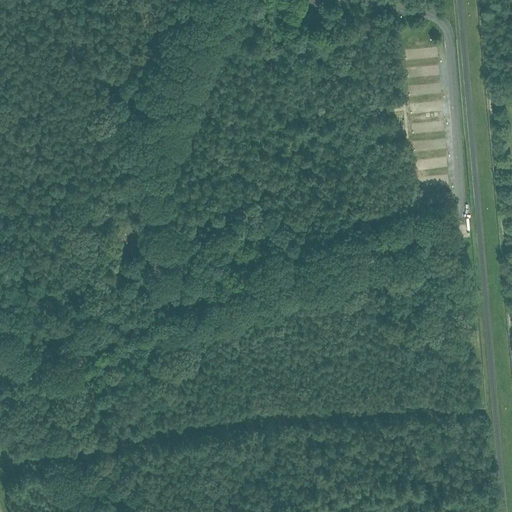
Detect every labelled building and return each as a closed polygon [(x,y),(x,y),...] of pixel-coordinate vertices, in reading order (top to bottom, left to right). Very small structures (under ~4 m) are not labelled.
[(321,15),(302,12),(298,12),(296,25),(319,29),(321,15)] [(137,118),(147,96),(149,93),(136,87),(125,112),(137,118)] [(134,247),(132,228),(131,225),(117,226),(120,249),(134,247)] [(234,270),(257,263),(260,262),(257,248),(230,256),(234,270)] [(389,279),(387,274),(385,265),(359,273),(362,286),(389,279)] [(92,383),(88,370),(66,376),(70,389),(92,383)]
